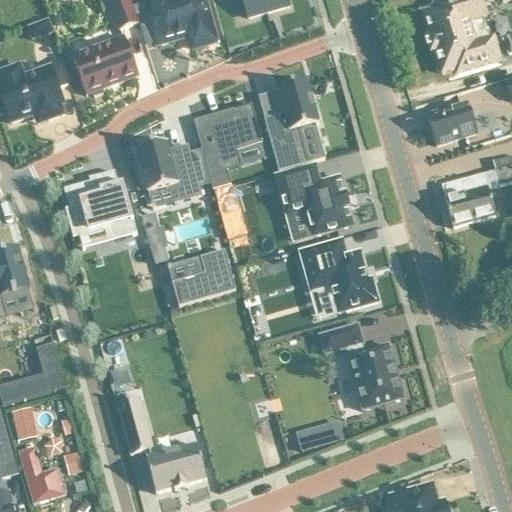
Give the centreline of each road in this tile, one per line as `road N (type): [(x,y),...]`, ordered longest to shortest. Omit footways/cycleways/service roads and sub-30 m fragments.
road 1 (unclassified): [(475,421),(362,34)]
road 2 (residential): [(16,181),(109,135),(127,114),(219,74),(362,34)]
road 3 (residential): [(16,181),(62,277),(129,511)]
road 4 (residential): [(249,511),(475,421)]
